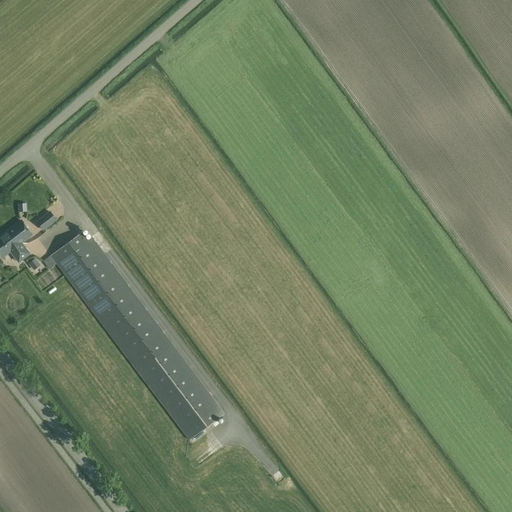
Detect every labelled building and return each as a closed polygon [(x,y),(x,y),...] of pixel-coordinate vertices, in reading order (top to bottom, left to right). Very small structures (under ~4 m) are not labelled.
[(50,211),(36,222),(43,231),(57,220),(50,211)] [(0,226),(0,235),(20,221),(16,215),(0,226)] [(33,234),(22,220),(0,236),(0,254),(2,258),(10,251),(19,262),(30,254),(22,243),(33,234)] [(225,413),(173,345),(92,237),(87,240),(82,233),(51,256),(43,262),(49,269),(57,263),(189,440),(225,413)] [(29,263),(33,269),(39,264),(35,259),(29,263)] [(260,445),(255,449),(274,473),(279,469),(260,445)]
